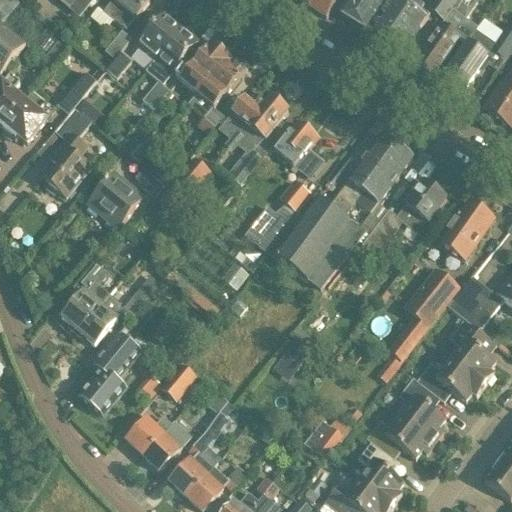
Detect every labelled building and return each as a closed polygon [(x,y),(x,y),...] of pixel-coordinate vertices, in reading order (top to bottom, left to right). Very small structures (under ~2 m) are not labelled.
[(0,0),(0,79),(25,49),(0,28),(18,6),(11,0),(0,0)] [(79,16),(92,0),(73,0),(68,7),(79,16)] [(126,32),(136,20),(150,4),(145,0),(113,0),(112,2),(103,14),(113,22),(114,21),(126,32)] [(327,20),(339,0),(311,0),(307,7),(327,20)] [(388,0),(350,0),(341,16),(367,33),(388,1),(388,0)] [(424,7),(414,0),(404,0),(402,5),(395,0),(366,42),(397,64),(430,16),(422,10),(424,7)] [(466,21),(479,1),(477,0),(458,0),(454,7),(454,8),(415,66),(432,78),(460,38),(452,32),(462,18),(466,21)] [(443,23),(457,0),(433,0),(426,11),(443,23)] [(155,63),(182,30),(165,16),(138,49),(155,63)] [(496,73),(511,50),(511,22),(495,48),(475,34),(441,84),(461,98),(484,65),(496,73)] [(172,76),(199,44),(182,30),(155,63),(146,74),(159,84),(142,104),(154,113),(170,94),(162,87),(171,76),(172,76)] [(115,61),(131,41),(122,33),(105,53),(115,61)] [(223,75),(233,64),(212,46),(180,82),(196,96),(187,107),(189,108),(218,71),(223,75)] [(117,83),(133,63),(122,54),(106,74),(117,83)] [(213,111),(245,74),(233,64),(223,75),(218,71),(189,108),(203,121),(212,110),(213,111)] [(504,79),(509,71),(501,66),(496,73),(504,79)] [(511,131),(511,67),(482,111),(511,131)] [(75,111),(83,100),(97,84),(86,75),(57,110),(68,119),(74,112),(74,111),(75,111)] [(0,130),(2,132),(24,104),(12,94),(20,84),(11,77),(0,90),(0,130)] [(27,147),(54,113),(44,105),(33,95),(24,104),(2,132),(15,143),(18,140),(27,147)] [(74,112),(92,126),(97,131),(106,119),(83,100),(75,111),(74,111),(74,112)] [(255,109),(246,101),(219,134),(230,143),(225,149),(233,155),(238,149),(250,159),(231,182),(241,190),(263,163),(254,156),(288,114),(271,100),(264,108),(259,104),(255,109)] [(78,142),(92,126),(74,112),(68,119),(69,119),(59,130),(70,138),(52,160),(60,167),(46,185),(67,202),(92,171),(79,160),(88,150),(78,142)] [(314,177),(324,164),(309,152),(317,141),(298,126),(275,155),(294,170),(298,165),(314,177)] [(140,167),(150,156),(156,149),(138,133),(128,145),(121,153),(132,161),(132,160),(140,167)] [(345,220),(356,206),(355,206),(397,148),(382,137),(345,186),(342,190),(343,190),(330,208),(317,199),(308,211),(305,209),(300,216),(269,256),(288,270),(281,279),(294,289),(345,220)] [(119,138),(115,143),(123,150),(127,144),(119,138)] [(375,209),(412,160),(397,148),(355,206),(356,206),(369,216),(375,209)] [(123,158),(118,155),(112,162),(117,166),(123,158)] [(166,189),(174,179),(154,162),(146,172),(166,189)] [(176,218),(210,176),(194,164),(160,205),(176,218)] [(135,183),(140,187),(137,191),(154,204),(164,192),(143,174),(135,183)] [(119,231),(144,200),(114,176),(89,207),(119,231)] [(429,225),(446,202),(425,185),(398,220),(389,213),(376,231),(360,251),(375,262),(403,226),(423,241),(433,228),(429,225)] [(269,256),(300,216),(305,209),(304,207),(311,198),(300,190),(286,209),(276,217),(268,211),(246,239),(269,256)] [(495,222),(468,204),(459,218),(458,217),(446,233),(447,234),(438,246),(465,265),(495,222)] [(320,293),(365,235),(345,220),(294,289),(302,294),(309,285),(320,293)] [(235,249),(229,257),(236,262),(240,256),(241,254),(235,249)] [(247,261),(243,267),(253,275),(257,269),(247,261)] [(231,265),(221,283),(236,291),(246,273),(231,265)] [(97,291),(109,277),(97,267),(81,287),(89,293),(92,289),(97,293),(91,300),(85,295),(62,322),(65,325),(61,329),(72,339),(76,334),(78,336),(108,300),(97,291)] [(387,387),(461,292),(435,272),(403,313),(413,321),(387,355),(393,360),(377,379),(387,387)] [(224,317),(171,273),(155,291),(169,303),(177,293),(217,325),(224,317)] [(511,309),(511,279),(497,299),(472,279),(448,310),(479,334),(504,303),(511,309)] [(128,325),(147,302),(138,295),(119,318),(128,325)] [(122,307),(111,298),(108,301),(108,300),(78,336),(95,350),(118,323),(113,318),(122,307)] [(486,390),(494,379),(490,376),(496,367),(483,357),(491,346),(464,325),(449,344),(461,352),(452,364),(486,390)] [(103,419),(125,392),(114,383),(138,355),(119,339),(95,369),(102,375),(81,400),(103,419)] [(290,351),(279,365),(294,377),(297,374),(305,363),(290,351)] [(486,390),(452,364),(443,376),(431,368),(418,385),(418,386),(441,404),(449,393),(467,407),(473,399),(477,402),(486,390)] [(177,406),(198,381),(181,367),(160,392),(177,406)] [(441,404),(418,386),(418,385),(414,382),(399,401),(410,410),(401,421),(436,448),(445,437),(440,433),(446,425),(428,411),(436,401),(440,405),(441,404)] [(218,417),(228,405),(215,394),(205,407),(218,417)] [(355,427),(362,417),(357,413),(349,423),(355,427)] [(203,482),(206,479),(215,470),(215,469),(203,458),(215,445),(230,423),(220,416),(206,436),(205,437),(204,436),(196,446),(188,454),(195,460),(190,464),(170,485),(186,501),(203,482)] [(143,459),(174,426),(174,425),(171,428),(164,421),(156,430),(148,422),(127,444),(143,459)] [(436,448),(401,421),(392,434),(381,425),(367,444),(389,461),(390,460),(397,450),(416,465),(423,456),(427,460),(436,448)] [(345,440),(351,432),(341,424),(335,432),(345,440)] [(345,442),(323,425),(305,448),(326,465),(345,442)] [(143,459),(159,474),(190,441),(174,426),(143,459)] [(389,461),(367,444),(366,445),(370,448),(357,465),(368,474),(359,486),(393,511),(402,500),(399,497),(405,489),(386,474),(394,463),(390,460),(389,461)] [(511,477),(511,450),(499,467),(511,477)] [(511,505),(511,503),(511,477),(499,467),(485,485),(511,505)] [(206,479),(186,501),(198,511),(204,511),(222,494),(221,492),(225,488),(233,495),(247,477),(238,469),(227,482),(215,470),(206,479)] [(264,499),(274,487),(267,481),(257,494),(264,499)] [(316,483),(310,492),(320,499),(326,491),(316,483)] [(393,511),(359,486),(349,499),(338,490),(325,508),(329,511),(393,511)] [(270,511),(275,507),(271,504),(280,493),(274,487),(264,499),(259,505),(253,511),(270,511)] [(315,506),(320,499),(310,492),(305,499),(315,506)] [(253,511),(259,505),(248,496),(239,508),(234,505),(228,511),(253,511)] [(310,511),(311,511),(300,502),(292,511),(310,511)]
